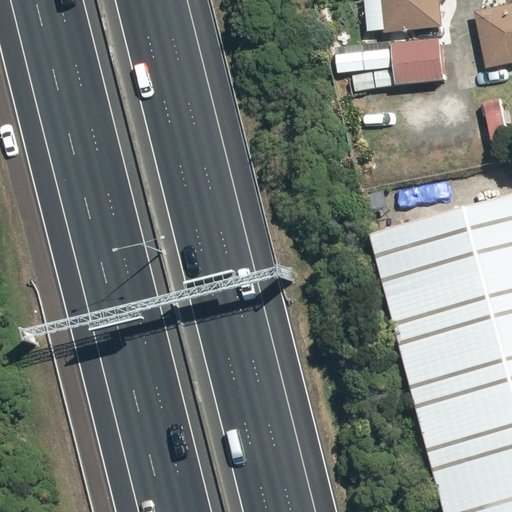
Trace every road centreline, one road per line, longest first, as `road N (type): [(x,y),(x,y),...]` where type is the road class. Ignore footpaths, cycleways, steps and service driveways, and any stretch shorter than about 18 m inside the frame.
road 1 (motorway): [(187,511),(57,0)]
road 2 (motorway): [(141,0),(267,511)]
